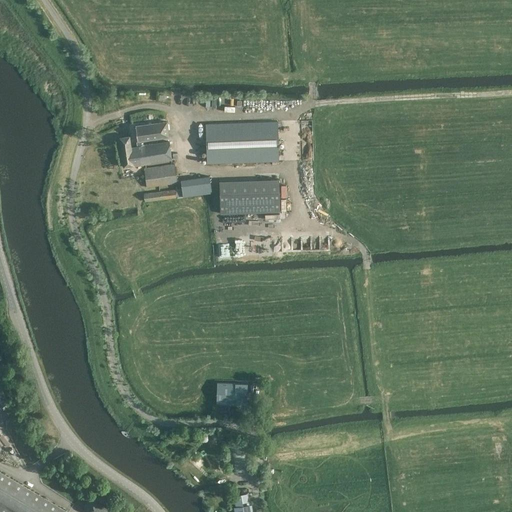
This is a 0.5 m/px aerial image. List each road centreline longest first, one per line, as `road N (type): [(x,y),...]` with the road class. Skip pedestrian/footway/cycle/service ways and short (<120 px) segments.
road 1 (unclassified): [(259,511),(251,435),(219,423),(154,419),(117,380),(105,303),(73,221),(87,101),(80,59),(45,0)]
road 2 (tertiary): [(157,511),(63,429),(30,356),(0,252)]
road 3 (track): [(311,82),(310,105),(286,115),(291,198),(315,205),(365,249),(367,272)]
road 4 (track): [(511,93),(310,105)]
